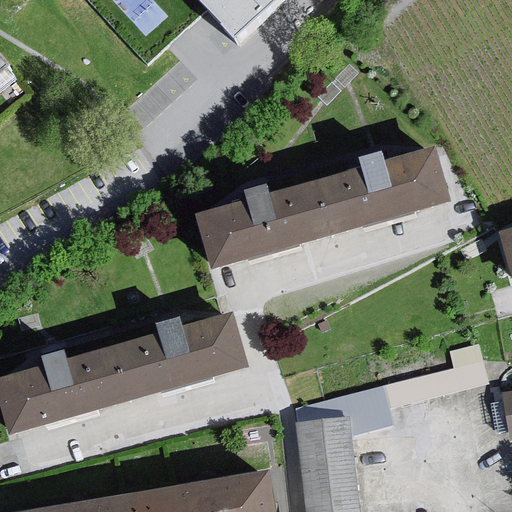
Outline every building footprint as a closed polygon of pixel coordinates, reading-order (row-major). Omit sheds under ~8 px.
[(199,0),(237,44),(284,0),(199,0)] [(0,83),(15,72),(0,55),(0,83)] [(201,221),(216,276),(456,209),(441,155),(391,168),(388,157),(365,164),(367,174),(277,199),(274,190),(251,197),(252,206),(201,221)] [(511,235),(501,238),(511,276),(511,235)] [(48,371),(0,386),(0,395),(12,438),(253,373),(238,319),(187,331),(185,322),(162,329),(164,339),(75,363),(73,354),(45,360),(48,371)] [(511,400),(498,403),(510,446),(511,446),(511,400)] [(358,511),(347,424),(294,431),(301,511),(358,511)] [(124,502),(58,511),(279,511),(274,478),(174,494),(124,502)]
